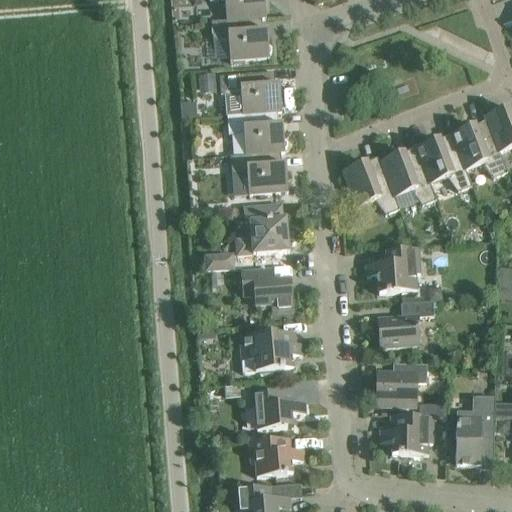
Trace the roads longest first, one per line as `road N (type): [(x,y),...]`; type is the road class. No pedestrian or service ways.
road 1 (unclassified): [(180,511),(137,0)]
road 2 (residential): [(511,508),(366,494),(344,473),(320,152)]
road 3 (residential): [(320,152),(502,80),(476,0)]
road 4 (residential): [(320,152),(318,42),(351,16),(396,0)]
